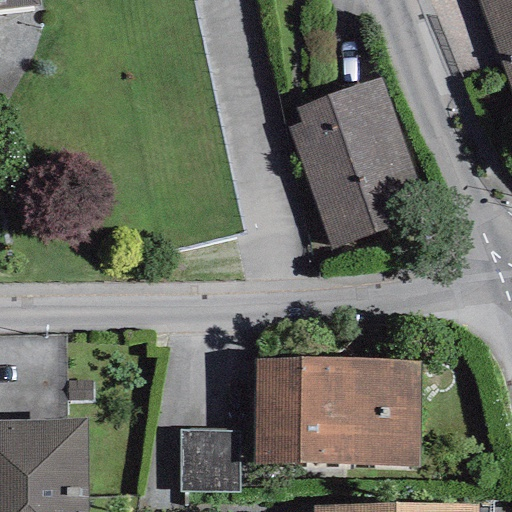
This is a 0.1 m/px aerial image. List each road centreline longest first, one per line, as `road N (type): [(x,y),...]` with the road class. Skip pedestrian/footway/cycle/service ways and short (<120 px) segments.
road 1 (residential): [(500,275),(404,299),(0,309)]
road 2 (residential): [(392,0),(446,155),(500,275)]
